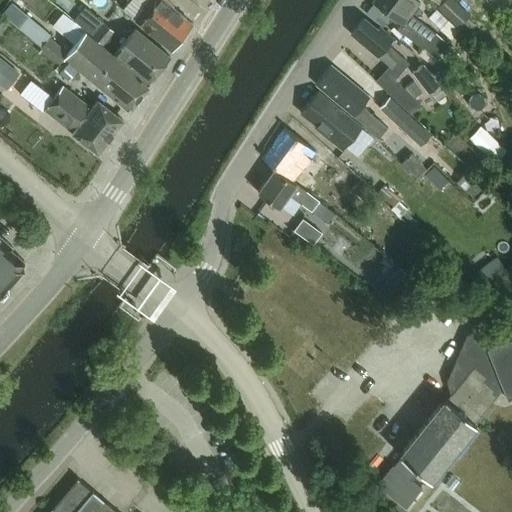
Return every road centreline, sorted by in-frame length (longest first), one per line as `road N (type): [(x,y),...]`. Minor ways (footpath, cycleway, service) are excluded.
road 1 (residential): [(177,306),(208,263),(224,190),(348,0)]
road 2 (unclassified): [(9,511),(177,306)]
road 3 (unclassified): [(317,511),(244,370),(177,306)]
road 4 (tertiary): [(82,238),(219,33)]
road 5 (tertiary): [(0,337),(82,238)]
